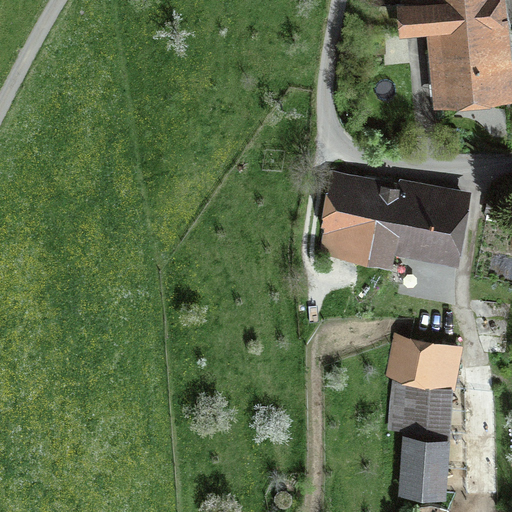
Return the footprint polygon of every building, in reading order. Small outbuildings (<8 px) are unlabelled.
[(441,24),(447,95),(500,90),(491,0),(401,0),(404,27),(441,24)] [(352,35),(353,52),(382,51),(382,30),(363,32),(352,35)] [(335,179),(322,249),(387,259),(391,239),(450,250),(461,191),(422,184),(420,194),(335,179)] [(488,198),(485,210),(508,216),(511,204),(488,198)] [(406,428),(406,439),(445,442),(450,386),(457,345),(397,334),(389,375),(396,376),(391,427),(406,428)] [(442,491),(445,442),(406,439),(402,489),(442,491)]
